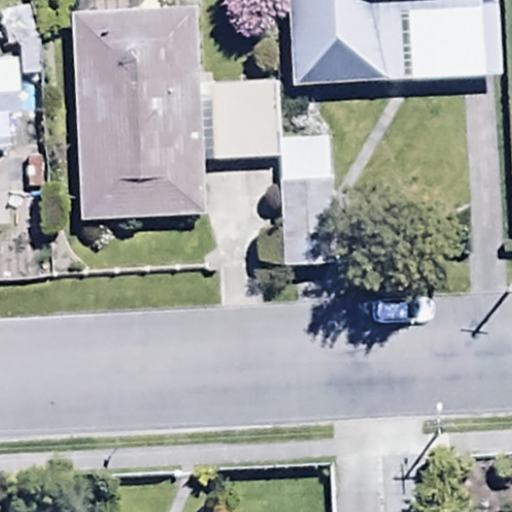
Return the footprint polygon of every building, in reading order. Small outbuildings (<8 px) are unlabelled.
[(205,223),(194,0),(66,0),(78,229),(205,223)] [(495,87),(492,0),(285,0),(288,94),(495,87)] [(6,127),(26,125),(22,54),(0,55),(0,155),(8,155),(6,127)] [(276,142),(274,85),(208,87),(210,164),(276,162),(276,142)] [(279,142),(276,142),(276,162),(279,271),(332,270),(328,140),(279,142)]
